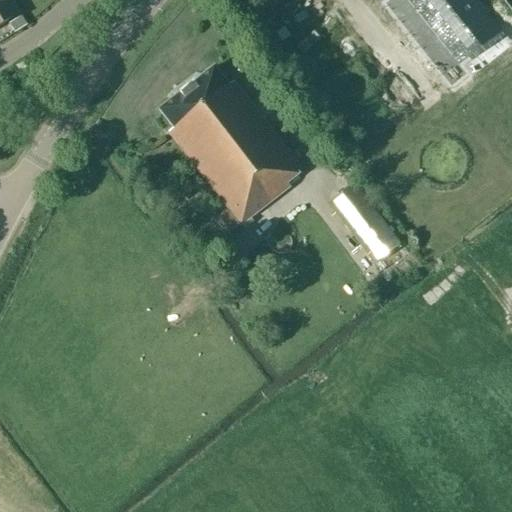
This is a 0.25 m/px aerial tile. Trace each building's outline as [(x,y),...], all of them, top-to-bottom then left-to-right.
[(0,0),(0,26),(18,15),(9,0),(5,2),(3,0),(0,0)] [(312,0),(299,0),(296,5),(313,18),(321,7),(312,0)] [(499,32),(472,0),(407,0),(459,64),(499,32)] [(21,16),(9,24),(15,33),(27,25),(21,16)] [(283,28),(275,34),(281,42),(289,36),(283,28)] [(228,86),(213,67),(201,77),(195,76),(171,95),(170,101),(158,110),(173,129),(168,133),(227,209),(214,220),(226,236),(240,225),(240,226),(290,187),(287,184),(303,171),(233,82),(228,86)] [(511,111),(511,110),(501,117),(511,133),(511,111)] [(454,136),(451,140),(438,130),(415,159),(447,185),(473,151),(454,136)] [(353,184),(328,203),(375,264),(400,245),(353,184)]
